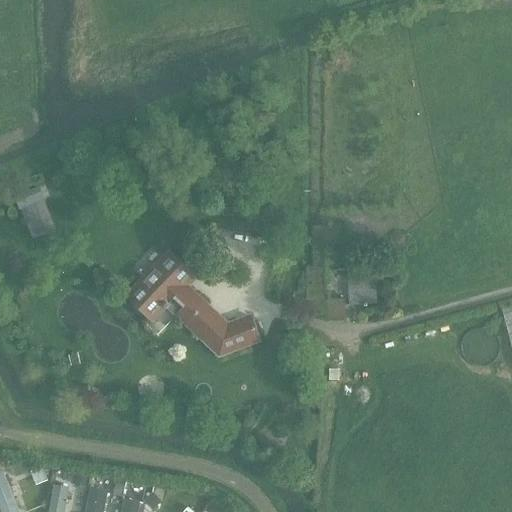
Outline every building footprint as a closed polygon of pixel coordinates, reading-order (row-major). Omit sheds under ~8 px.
[(40,187),(14,197),(19,211),(20,211),(44,201),(45,201),(40,187)] [(39,234),(55,225),(44,208),(29,217),(39,234)] [(306,306),(328,320),(346,319),(345,299),(329,300),(329,292),(327,292),(324,242),(347,241),(347,226),(312,227),(313,271),(305,272),(306,306)] [(168,308),(219,357),(259,342),(249,316),(227,325),(185,286),(193,278),(167,253),(126,296),(152,321),(164,308),(166,310),(168,308)] [(381,265),(347,267),(349,305),(376,304),(375,281),(382,281),(381,265)] [(511,306),(501,309),(511,351),(511,306)] [(77,353),(68,355),(71,366),(79,364),(77,353)] [(328,371),(328,382),(339,383),(339,371),(328,371)] [(4,469),(0,470),(0,506),(1,511),(14,511),(19,510),(4,469)] [(76,476),(74,486),(85,488),(87,478),(76,476)] [(48,511),(65,511),(72,486),(55,482),(48,511)] [(104,511),(110,488),(91,484),(84,511),(104,511)] [(116,484),(113,496),(121,498),(123,486),(116,484)] [(152,493),(145,500),(154,509),(161,502),(152,493)] [(179,511),(185,498),(171,493),(163,511),(179,511)]
